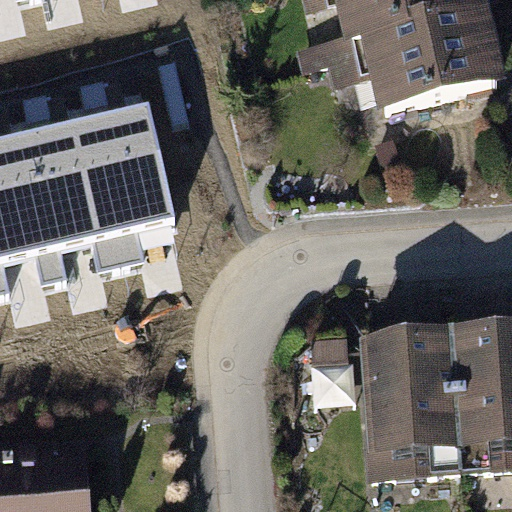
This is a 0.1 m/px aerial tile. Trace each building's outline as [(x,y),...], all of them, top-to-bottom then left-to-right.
[(17,0),(20,8),(44,2),(43,0),(17,0)] [(479,0),(337,0),(348,41),(482,8),(479,0)] [(511,58),(499,4),(482,8),(348,41),(316,49),(328,98),(375,86),(384,119),(511,87),(511,58)] [(174,232),(147,120),(90,133),(123,275),(147,269),(140,240),(174,232)] [(90,133),(32,147),(59,259),(93,251),(100,280),(123,275),(90,133)] [(32,147),(0,154),(0,271),(0,273),(35,265),(42,293),(65,288),(59,259),(32,147)] [(511,478),(511,335),(460,340),(471,481),(511,478)] [(471,481),(460,340),(368,347),(379,488),(471,481)] [(321,415),(360,415),(361,356),(322,356),(321,415)] [(93,511),(87,448),(0,456),(0,511),(93,511)]
